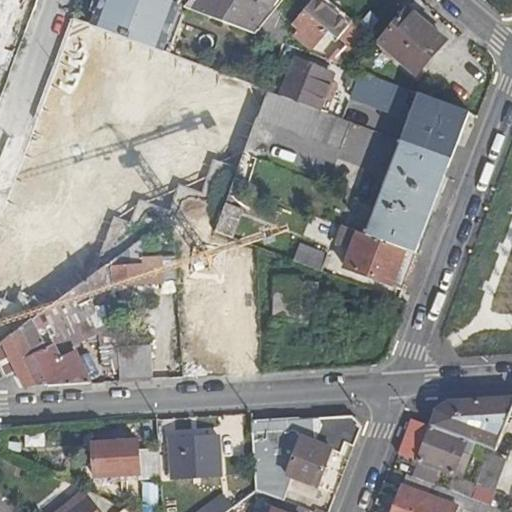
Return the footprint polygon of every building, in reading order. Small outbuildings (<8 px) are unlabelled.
[(0,0),(0,24),(6,27),(16,0),(0,0)] [(112,34),(162,52),(179,6),(176,0),(103,0),(93,27),(112,34)] [(283,0),(261,0),(256,6),(245,0),(193,0),(185,9),(255,34),(273,13),(278,7),(283,0)] [(322,0),(313,0),(306,9),(308,13),(299,23),(302,26),(293,37),(312,52),(330,31),(338,38),(351,25),(322,0)] [(289,17),(278,7),(273,13),(255,34),(283,44),(290,35),(281,27),(289,17)] [(406,8),(378,41),(418,75),(446,43),(406,8)] [(99,65),(90,62),(84,78),(110,87),(150,102),(168,54),(162,52),(112,34),(103,57),(99,65)] [(330,48),(342,58),(349,49),(337,40),(330,48)] [(99,65),(103,57),(93,54),(90,62),(99,65)] [(295,57),(280,95),(313,107),(328,70),(312,63),(295,57)] [(93,135),(110,87),(84,78),(67,72),(49,119),(93,135)] [(394,109),(402,88),(361,73),(352,94),(394,109)] [(256,86),(246,113),(257,117),(266,90),(256,86)] [(402,88),(394,109),(402,113),(410,91),(402,88)] [(340,146),(350,121),(313,107),(280,95),(270,91),(261,116),(340,146)] [(453,160),(471,114),(415,93),(412,98),(420,102),(404,141),(453,160)] [(246,113),(238,134),(249,138),(257,117),(246,113)] [(230,131),(212,178),(219,181),(238,134),(230,131)] [(238,134),(219,181),(232,185),(235,176),(244,153),(249,138),(238,134)] [(436,207),(453,160),(404,141),(386,188),(436,207)] [(83,234),(100,189),(59,174),(42,219),(83,234)] [(418,254),(436,207),(386,188),(380,205),(354,194),(341,226),(418,254)] [(243,210),(225,203),(215,232),(244,243),(248,230),(236,226),(243,210)] [(120,239),(128,251),(144,239),(162,226),(174,217),(149,208),(143,213),(147,220),(120,239)] [(114,286),(179,281),(178,257),(177,254),(175,218),(174,217),(162,226),(144,239),(145,259),(144,259),(143,265),(113,267),(114,286)] [(240,307),(245,306),(261,305),(258,248),(244,243),(215,232),(179,219),(175,218),(177,254),(239,259),(240,307)] [(511,221),(481,223),(491,359),(511,357),(511,221)] [(405,289),(418,254),(341,226),(334,244),(352,250),(345,267),(405,289)] [(0,303),(23,312),(47,246),(14,234),(0,272),(0,303)] [(300,244),(294,261),(321,272),(328,254),(300,244)] [(95,332),(83,308),(80,301),(109,288),(107,267),(106,268),(3,344),(19,376),(29,372),(36,388),(94,384),(76,351),(56,361),(41,332),(60,322),(72,344),(95,332)] [(299,283),(298,277),(274,278),(275,324),(313,323),(313,330),(336,329),(336,333),(356,332),(355,302),(329,302),(328,283),(299,283)] [(102,333),(95,306),(93,302),(83,308),(95,332),(72,344),(60,322),(41,332),(56,361),(76,351),(103,338),(102,333)] [(110,306),(112,349),(118,349),(116,305),(110,306)] [(104,350),(112,349),(110,306),(95,306),(102,333),(103,338),(104,342),(104,350)] [(152,346),(118,349),(120,382),(154,380),(152,346)] [(511,464),(495,459),(511,412),(511,396),(448,401),(436,410),(429,427),(417,460),(431,466),(429,470),(417,465),(413,477),(433,485),(440,469),(462,477),(474,443),(486,448),(485,452),(489,454),(478,483),(496,490),(498,486),(511,491),(511,488),(511,464)] [(351,417),(252,424),(257,491),(283,501),(291,477),(318,488),(331,452),(342,455),(345,445),(355,448),(362,428),(351,417)] [(173,439),(172,419),(157,421),(159,448),(161,475),(161,480),(224,477),(220,436),(173,439)] [(417,460),(429,427),(408,419),(395,452),(417,460)] [(118,443),(119,451),(140,449),(139,441),(118,443)] [(159,448),(140,449),(119,451),(118,443),(92,445),(94,479),(161,475),(159,448)] [(431,466),(417,460),(415,465),(417,465),(429,470),(431,466)] [(490,511),(492,507),(460,495),(456,494),(433,485),(413,477),(407,475),(393,511),(490,511)] [(140,483),(141,503),(157,502),(155,482),(140,483)] [(95,511),(84,499),(68,511),(95,511)]
